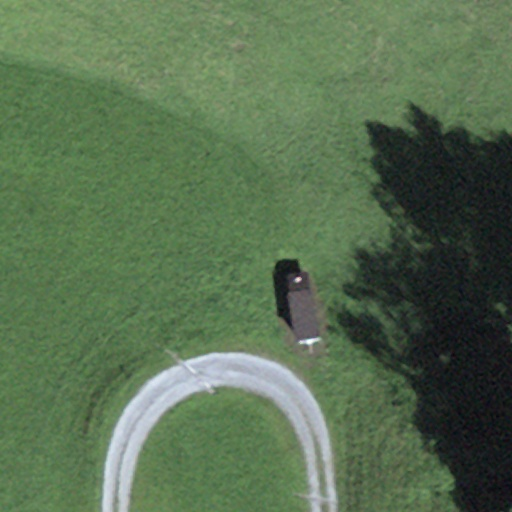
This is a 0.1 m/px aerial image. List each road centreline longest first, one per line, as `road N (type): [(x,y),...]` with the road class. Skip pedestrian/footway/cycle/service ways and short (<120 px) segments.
road 1 (track): [(118,511),(119,473),(134,431),(165,390),(206,373),(247,375),(286,391),(313,425),(327,511)]
road 2 (track): [(209,148),(0,76)]
